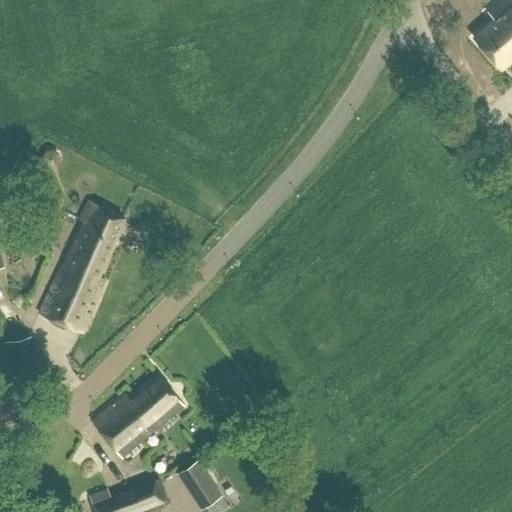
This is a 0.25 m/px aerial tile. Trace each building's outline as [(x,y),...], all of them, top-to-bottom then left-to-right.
[(511,57),(511,0),(502,0),(487,14),(493,21),(473,38),(500,68),(511,57)] [(122,217),(87,201),(79,219),(83,222),(62,267),(58,267),(37,313),(81,333),(105,281),(95,276),(122,217)] [(40,371),(32,334),(4,341),(12,377),(40,371)] [(185,406),(161,376),(133,399),(128,392),(92,421),(122,457),(185,406)] [(222,494),(200,459),(177,473),(199,508),(222,494)] [(131,511),(165,500),(158,479),(111,496),(108,488),(89,495),(94,511),(131,511)]
